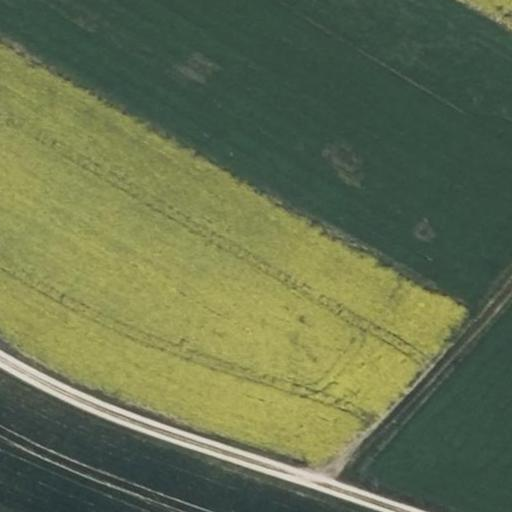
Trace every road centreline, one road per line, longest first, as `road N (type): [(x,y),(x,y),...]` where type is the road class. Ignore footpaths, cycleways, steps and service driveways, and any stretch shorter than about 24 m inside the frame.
road 1 (track): [(0,359),(55,391),(399,511)]
road 2 (track): [(511,283),(326,484)]
